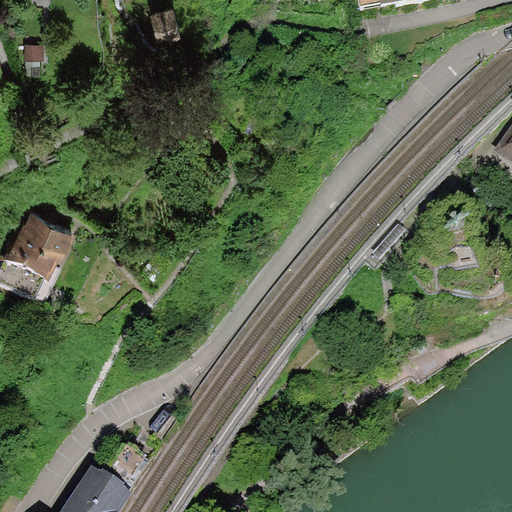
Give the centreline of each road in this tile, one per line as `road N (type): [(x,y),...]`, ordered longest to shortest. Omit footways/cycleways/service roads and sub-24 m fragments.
road 1 (residential): [(31,511),(97,427),(202,362),(394,122),(473,48),(497,38)]
road 2 (residential): [(491,0),(369,31)]
